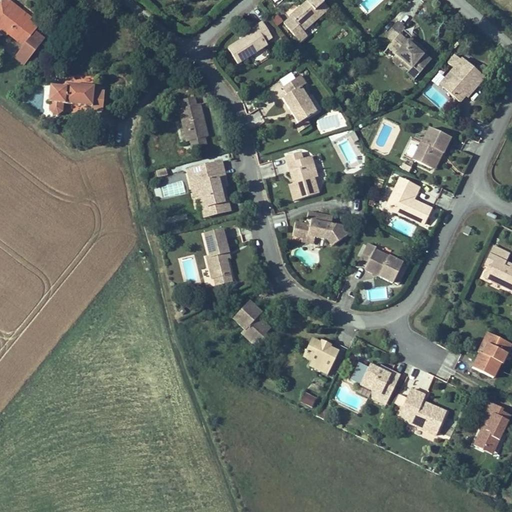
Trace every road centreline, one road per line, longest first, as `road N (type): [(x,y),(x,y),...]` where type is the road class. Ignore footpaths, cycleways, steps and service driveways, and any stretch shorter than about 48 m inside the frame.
road 1 (residential): [(188,53),(231,111),(286,286),(340,315),(397,320)]
road 2 (track): [(144,218),(179,348),(239,511)]
road 3 (residential): [(144,218),(127,139),(131,120),(188,53)]
road 4 (residential): [(397,320),(469,189)]
